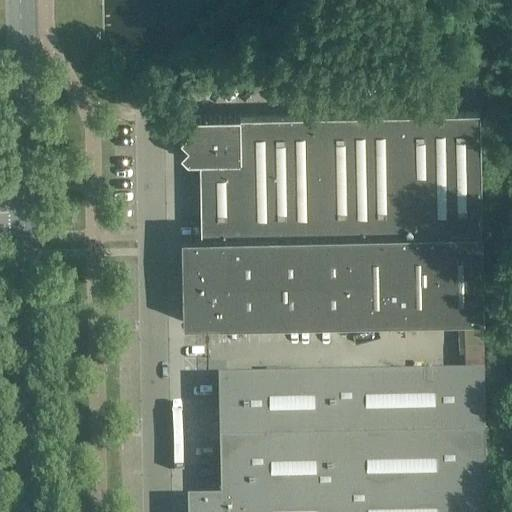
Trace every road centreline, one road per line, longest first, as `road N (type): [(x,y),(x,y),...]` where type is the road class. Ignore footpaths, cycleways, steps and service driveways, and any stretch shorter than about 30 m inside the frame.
road 1 (unclassified): [(157,511),(149,123)]
road 2 (tertiary): [(31,511),(24,213)]
road 3 (tertiary): [(24,213),(20,0)]
